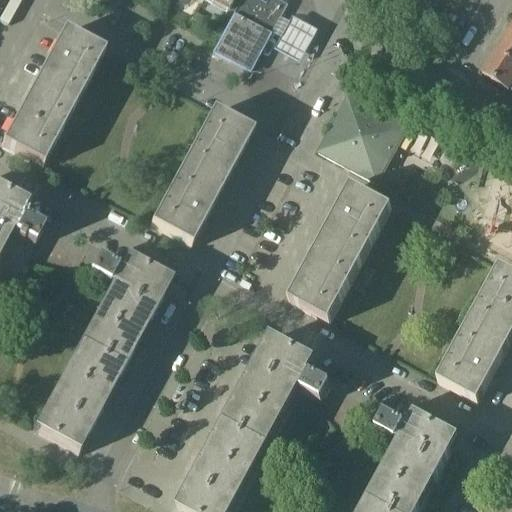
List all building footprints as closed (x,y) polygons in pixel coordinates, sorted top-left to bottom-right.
[(208,0),(229,11),(235,0),(208,0)] [(242,2),(213,56),(214,57),(215,56),(231,64),(230,65),(248,75),(268,37),(270,38),(287,8),(272,0),(269,0),(266,7),(253,0),(243,0),(242,2)] [(511,34),(510,33),(497,53),(511,62),(511,34)] [(63,35),(32,92),(72,114),(103,57),(63,35)] [(511,62),(497,53),(482,76),(509,93),(511,88),(511,62)] [(32,92),(2,149),(42,171),(72,114),(32,92)] [(348,100),(318,155),(377,187),(378,187),(382,179),(407,132),(405,131),(374,115),(348,100)] [(213,115),(181,173),(221,194),(251,137),(213,115)] [(170,195),(150,230),(190,251),(221,194),(181,173),(170,195)] [(352,191),(321,249),(361,270),(391,213),(352,191)] [(0,192),(0,272),(16,281),(24,266),(34,248),(37,249),(40,245),(37,243),(42,233),(16,220),(24,205),(0,192)] [(321,249),(290,306),(330,327),(361,270),(321,249)] [(114,295),(38,436),(78,458),(163,300),(171,285),(131,264),(124,278),(97,263),(91,274),(88,272),(85,277),(88,279),(87,280),(114,295)] [(479,311),(470,329),(510,350),(511,345),(511,278),(500,272),(479,311)] [(458,351),(439,385),(479,407),(510,350),(470,329),(458,351)] [(263,354),(177,511),(230,511),(295,392),(321,406),(322,405),(325,406),(328,401),(325,399),(330,389),(304,375),(312,361),(272,339),(263,354)] [(402,450),(368,511),(421,511),(452,455),(459,441),(419,419),(411,433),(385,419),(379,430),(377,428),(374,433),(377,435),(376,436),(402,450)]
